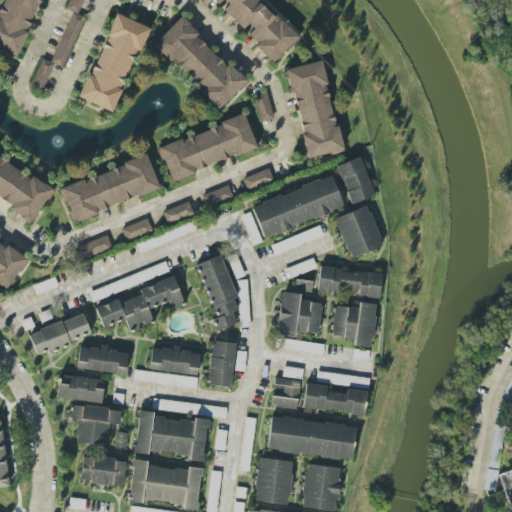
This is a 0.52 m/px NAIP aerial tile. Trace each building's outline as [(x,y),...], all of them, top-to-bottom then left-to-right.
[(41,0),(2,0),(0,6),(0,47),(19,55),(41,0)] [(73,12),(51,63),(42,59),(31,84),(43,89),(53,64),(62,68),(84,17),(78,15),(83,0),(70,0),(66,9),(73,12)] [(210,0),(220,9),(221,8),(246,31),(243,34),(275,63),(300,35),(260,0),(210,0)] [(148,28),(115,14),(80,98),(112,112),(148,28)] [(221,109),(246,82),(179,18),(153,45),(221,109)] [(287,68),(306,158),(341,151),(322,61),(287,68)] [(274,118),(266,91),(253,95),(261,122),(274,118)] [(257,149),(244,116),(158,147),(170,180),(257,149)] [(159,189),(147,156),(60,188),(73,221),(159,189)] [(0,199),(33,220),(52,190),(0,157),(0,199)] [(351,204),(336,166),(358,157),(374,195),(351,204)] [(272,182),(270,170),(243,176),(246,188),(272,182)] [(263,238),(252,208),(330,176),(342,205),(263,238)] [(232,199),(228,186),(203,195),(207,207),(232,199)] [(162,212),(167,223),(192,213),(188,202),(162,212)] [(351,258),(349,251),(347,252),(336,226),(338,225),(335,218),(364,206),(367,213),(369,213),(380,238),(378,239),(381,246),(351,258)] [(242,215),(250,246),(260,243),(251,212),(242,215)] [(151,230),(147,219),(121,229),(125,240),(151,230)] [(197,230),(193,220),(136,244),(140,254),(197,230)] [(270,246),(274,256),(323,235),(319,225),(270,246)] [(76,247),(81,260),(111,248),(107,235),(76,247)] [(0,281),(10,287),(27,259),(0,242),(0,281)] [(216,331),(212,319),(216,318),(196,265),(219,255),(236,298),(233,299),(237,310),(231,312),(236,323),(216,331)] [(227,258),(234,280),(243,277),(237,255),(227,258)] [(283,270),(287,280),(316,268),(312,258),(283,270)] [(92,299),(170,274),(166,264),(89,289),(92,299)] [(317,290),(320,266),(333,267),(332,269),(340,270),(340,271),(353,273),(354,271),(368,273),(368,272),(381,274),(378,299),(357,296),(358,290),(337,288),(336,293),(317,290)] [(95,307),(116,299),(118,304),(141,295),(139,290),(172,276),(184,305),(175,308),(173,303),(170,304),(169,301),(147,310),(152,322),(144,326),(142,322),(136,324),(138,328),(129,332),(124,319),(103,328),(95,307)] [(36,295),(58,286),(54,277),(32,286),(36,295)] [(311,292),(293,290),(295,279),(312,281),(311,292)] [(239,327),(249,327),(248,280),(237,280),(239,327)] [(321,307),(317,332),(315,332),(315,334),(304,333),(293,332),(293,337),(276,335),(278,323),(276,323),(279,304),(281,304),(283,292),(299,295),(298,301),(308,302),(319,304),(319,307),(321,307)] [(330,333),(334,308),(336,308),(336,306),(346,307),(347,306),(357,307),(358,302),(375,304),(373,316),(375,317),(372,336),(370,336),(369,347),(353,345),(354,339),(343,338),(344,337),(332,336),(333,333),(330,333)] [(28,335),(39,331),(39,329),(60,321),(61,322),(82,314),(90,333),(69,341),(70,345),(49,353),(48,351),(37,355),(28,335)] [(280,350),(322,354),(323,344),(281,339),(280,350)] [(214,341),(235,343),(229,387),(209,385),(209,381),(207,381),(212,345),(214,345),(214,341)] [(77,368),(79,347),(88,348),(89,347),(97,348),(97,350),(100,351),(101,345),(107,345),(106,352),(108,352),(109,349),(116,350),(116,352),(127,354),(124,374),(77,368)] [(149,369),(151,348),(162,349),(162,348),(170,349),(169,351),(172,352),(173,346),(179,346),(178,353),(181,353),(181,350),(189,351),(189,353),(199,355),(196,376),(149,369)] [(368,351),(353,350),(352,360),(368,361),(368,351)] [(282,378),(301,380),(302,369),(283,367),(282,378)] [(133,380),(196,389),(197,378),(134,370),(133,380)] [(369,376),(316,373),(316,384),(368,387),(369,376)] [(100,404),(56,397),(60,376),(63,377),(63,375),(100,380),(99,381),(103,382),(100,404)] [(270,406),(272,396),(282,397),(283,386),(273,384),(274,378),(300,381),(296,410),(270,406)] [(364,416),(343,413),(344,411),(330,409),(329,411),(302,408),(305,383),(326,386),(325,391),(345,394),(346,389),(367,392),(364,416)] [(152,409),(218,417),(219,411),(225,412),(226,408),(153,399),(152,409)] [(76,443),(77,432),(76,432),(77,419),(67,418),(68,410),(71,411),(72,405),(82,406),(82,405),(107,408),(107,410),(119,411),(118,417),(121,417),(120,425),(109,423),(107,435),(106,435),(104,446),(76,443)] [(132,453),(133,445),(135,445),(138,419),(136,418),(137,411),(152,412),(152,416),(163,417),(163,419),(179,421),(179,420),(193,422),(193,418),(208,420),(207,428),(205,428),(202,454),(203,454),(202,462),(188,460),(189,457),(147,451),(146,454),(132,453)] [(266,448),(270,417),(282,418),(282,416),(302,419),(302,421),(324,424),(324,422),(344,425),(344,426),(355,428),(351,460),(339,458),(339,460),(319,458),(319,456),(297,453),(297,455),(277,452),(277,450),(266,448)] [(238,470),(248,472),(256,419),(246,417),(238,470)] [(0,488),(0,421),(9,420),(17,486),(0,488)] [(215,450),(223,450),(224,431),(216,430),(215,450)] [(127,433),(125,449),(114,448),(115,432),(127,433)] [(511,470),(498,474),(501,450),(500,446),(493,448),(485,487),(487,496),(504,491),(508,504),(511,502),(511,470)] [(122,485),(111,483),(111,486),(90,483),(90,481),(79,479),(82,456),(93,458),(93,456),(114,458),(114,460),(125,462),(122,485)] [(259,458),(291,462),(290,474),(291,474),(289,494),(287,493),(286,505),(254,500),(256,489),(254,489),(256,469),(258,469),(259,458)] [(126,501),(127,493),(129,493),(132,467),(131,467),(131,459),(146,461),(146,464),(157,466),(157,467),(173,470),(173,468),(187,470),(187,467),(202,469),(201,476),(199,476),(196,502),(198,502),(197,511),(182,509),(183,506),(141,500),(141,503),(126,501)] [(307,464),(340,468),(338,480),(339,481),(337,500),(335,499),(334,511),(302,507),(304,495),(302,495),(304,475),(306,476),(307,464)] [(215,511),(221,472),(211,471),(205,511),(215,511)] [(231,511),(242,511),(242,503),(232,502),(231,511)]
